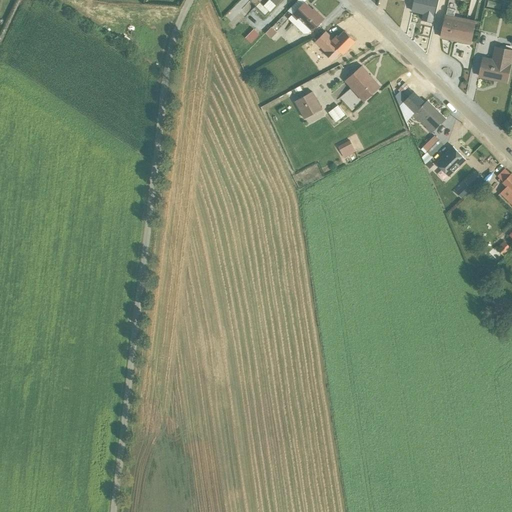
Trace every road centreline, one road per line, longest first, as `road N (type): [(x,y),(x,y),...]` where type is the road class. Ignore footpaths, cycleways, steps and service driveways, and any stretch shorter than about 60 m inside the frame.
road 1 (unclassified): [(114,511),(167,73),(190,0)]
road 2 (tertiary): [(511,155),(352,0)]
